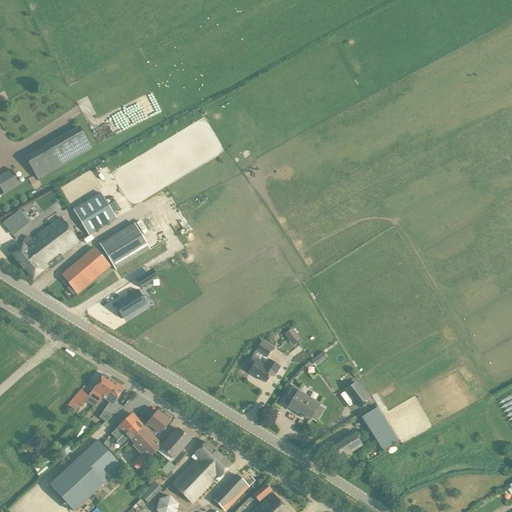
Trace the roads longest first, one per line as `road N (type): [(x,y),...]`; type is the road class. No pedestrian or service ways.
road 1 (tertiary): [(384,511),(0,271)]
road 2 (unclassified): [(336,511),(0,299)]
